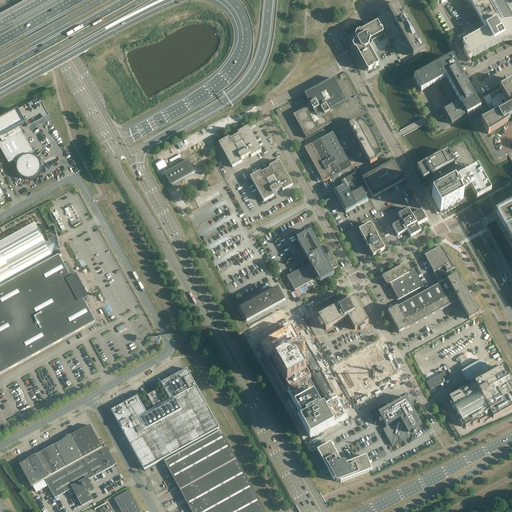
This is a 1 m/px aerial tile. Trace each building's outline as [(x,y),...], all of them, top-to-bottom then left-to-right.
[(491,7),(496,5),(493,0),(492,0),(488,2),(487,0),(435,0),(437,3),(441,2),(441,3),(442,4),(448,0),(467,0),(470,5),(472,4),(479,17),(486,30),(463,42),(466,49),(463,50),(468,59),(495,44),(497,43),(499,42),(501,41),(504,41),(505,40),(507,40),(508,40),(510,39),(511,39),(511,21),(511,22),(508,22),(503,23),(500,24),(491,7)] [(425,50),(399,4),(387,10),(396,26),(395,27),(398,32),(399,31),(413,57),(425,50)] [(370,49),(373,40),(383,35),(383,34),(382,31),(380,30),(381,29),(378,24),(377,23),(361,32),(359,32),(356,34),(356,35),(355,36),(358,40),(357,42),(353,44),(353,45),(367,71),(368,72),(373,69),(374,67),(375,68),(378,66),(379,65),(370,49)] [(480,108),(452,57),(414,79),(421,92),(446,78),(452,87),(449,89),(453,94),(455,93),(461,104),(458,105),(457,104),(444,111),(451,124),(465,117),(464,116),(466,114),(467,116),(480,108)] [(329,111),(346,102),(334,79),(304,95),(311,106),(293,115),(306,138),(335,122),(329,111)] [(511,81),(500,88),(503,93),(506,99),(510,105),(511,103),(511,81)] [(511,103),(510,105),(481,121),(488,134),(494,131),(496,130),(498,128),(500,127),(503,125),(505,123),(508,121),(508,119),(511,118),(511,120),(511,103)] [(33,119),(26,123),(24,119),(23,119),(18,110),(0,120),(0,149),(1,149),(9,164),(7,165),(17,183),(22,177),(25,179),(30,180),(34,178),(38,175),(40,171),(40,166),(41,166),(40,162),(39,163),(39,162),(36,159),(47,145),(33,119)] [(375,140),(374,139),(374,138),(373,138),(373,137),(373,136),(372,135),(371,134),(371,133),(370,132),(369,131),(369,130),(368,129),(367,128),(367,127),(366,126),(365,125),(364,124),(363,123),(363,122),(357,125),(356,123),(349,126),(370,165),(377,161),(376,159),(381,156),(381,154),(380,153),(380,152),(380,151),(379,150),(379,148),(378,147),(378,146),(377,145),(377,144),(376,143),(375,142),(375,140)] [(261,152),(248,127),(238,133),(239,135),(230,139),(229,138),(219,143),(232,168),(242,162),(241,160),(250,156),(251,157),(261,152)] [(352,167),(335,136),(333,133),(313,144),(314,145),(313,146),(312,146),(311,145),(305,149),(318,172),(318,173),(323,183),(330,179),(329,176),(330,175),(332,178),(352,167)] [(435,173),(454,162),(451,158),(452,158),(453,157),(453,156),(452,155),(451,155),(450,156),(448,151),(428,162),(424,164),(417,168),(424,179),(430,175),(431,176),(432,177),(433,177),(433,176),(434,176),(435,175),(435,174),(435,173)] [(171,186),(195,172),(188,160),(164,174),(171,186)] [(293,186),(279,161),(269,167),(270,169),(261,174),(260,172),(250,177),(264,202),(274,196),(273,194),(282,190),(283,191),(293,186)] [(405,180),(401,173),(400,174),(399,173),(399,172),(400,172),(400,171),(400,170),(399,170),(399,169),(398,169),(398,170),(397,168),(398,167),(394,161),(362,178),(367,187),(368,186),(369,188),(368,189),(373,198),(405,180)] [(451,187),(432,197),(440,213),(463,201),(459,194),(472,187),(478,198),(490,192),(478,169),(456,180),(449,182),(451,187)] [(365,195),(362,190),(364,189),(355,173),(341,181),(343,186),(333,191),(339,201),(340,200),(341,203),(340,204),(346,213),(368,201),(366,196),(364,196),(365,195)] [(495,220),(496,220),(511,250),(511,206),(493,216),(495,220)] [(417,226),(427,220),(421,210),(412,215),(408,209),(398,215),(402,221),(392,226),(398,236),(407,231),(411,237),(421,232),(419,229),(417,226)] [(79,218),(71,223),(73,227),(82,223),(79,218)] [(0,374),(95,322),(83,300),(87,298),(81,287),(75,276),(71,278),(63,264),(59,257),(59,256),(54,259),(53,258),(54,257),(52,254),(59,250),(53,239),(46,243),(35,223),(0,242),(0,374)] [(380,242),(378,239),(378,238),(370,224),(366,227),(365,226),(363,227),(364,228),(359,231),(367,245),(366,246),(368,249),(369,248),(369,249),(373,256),(378,254),(378,255),(381,254),(380,253),(385,250),(380,242)] [(338,268),(330,253),(330,254),(324,257),(310,233),(311,232),(297,240),(311,265),(287,277),(295,291),(318,278),(320,281),(333,273),(331,271),(337,267),(338,268)] [(454,269),(441,247),(430,253),(424,256),(427,261),(433,272),(437,278),(454,269)] [(423,287),(414,271),(409,274),(404,265),(382,277),(385,282),(384,283),(385,284),(386,284),(387,286),(390,285),(399,300),(423,287)] [(478,314),(456,275),(447,280),(458,301),(469,320),(478,314)] [(458,301),(447,280),(438,285),(450,305),(458,301)] [(450,305),(438,285),(430,289),(441,310),(450,305)] [(247,323),(285,301),(278,288),(239,309),(247,323)] [(441,310),(430,289),(421,294),(433,315),(441,310)] [(433,315),(421,294),(413,299),(425,319),(433,315)] [(368,323),(354,297),(346,302),(345,300),(339,304),(339,305),(319,317),(321,321),(319,322),(322,327),(324,326),(326,330),(345,319),(347,322),(350,321),(355,330),(359,328),(361,330),(365,327),(364,325),(368,323)] [(425,319),(413,299),(405,303),(416,324),(425,319)] [(416,324),(405,303),(396,308),(408,329),(416,324)] [(408,329),(396,308),(388,313),(399,333),(408,329)] [(125,324),(116,329),(118,333),(127,328),(125,324)] [(292,327),(260,345),(286,393),(288,392),(301,415),(299,416),(311,437),(346,418),(344,415),(336,402),(323,409),(321,405),(323,403),(321,399),(318,400),(308,381),(311,379),(304,366),(309,363),(316,376),(315,377),(326,398),(332,394),(321,373),(322,373),(303,339),(300,341),(292,327)] [(389,364),(395,362),(390,351),(384,353),(389,364)] [(383,354),(338,378),(355,408),(361,404),(365,411),(384,400),(380,394),(399,383),(383,354)] [(511,385),(502,368),(482,379),(480,377),(480,376),(481,376),(482,375),(483,375),(484,374),(485,373),(486,373),(487,372),(487,371),(488,371),(488,370),(488,369),(487,369),(487,368),(487,367),(486,366),(486,365),(485,364),(484,363),(484,362),(483,361),(482,361),(481,361),(480,362),(479,362),(478,362),(477,363),(476,363),(475,364),(474,364),(473,364),(473,365),(472,365),(471,366),(470,366),(469,367),(468,367),(467,368),(466,369),(465,370),(464,370),(464,371),(463,371),(462,372),(461,372),(462,373),(462,374),(462,375),(463,376),(463,377),(464,378),(464,379),(465,380),(466,381),(466,382),(467,383),(470,381),(470,382),(471,384),(449,397),(452,403),(449,404),(454,412),(454,411),(456,410),(458,413),(457,416),(459,417),(461,420),(459,421),(458,420),(462,427),(464,426),(465,427),(472,424),(473,425),(479,422),(480,423),(486,420),(487,421),(493,418),(511,407),(511,385)] [(219,428),(192,378),(187,369),(186,369),(160,384),(170,400),(162,405),(155,392),(147,396),(154,409),(146,413),(137,396),(112,411),(111,411),(144,470),(219,429),(219,428)] [(434,384),(447,377),(445,372),(426,382),(431,390),(435,387),(434,384)] [(421,425),(410,404),(407,405),(405,401),(401,403),(400,401),(378,413),(385,426),(382,428),(392,446),(410,436),(408,433),(421,426),(421,425)] [(370,427),(364,416),(357,420),(361,426),(364,424),(367,429),(370,427)] [(102,448),(90,426),(81,430),(72,435),(73,435),(85,457),(102,448)] [(265,511),(220,430),(164,462),(184,498),(191,511),(265,511)] [(85,457),(73,435),(72,435),(63,440),(55,445),(67,467),(85,457)] [(345,463),(343,462),(341,463),(331,443),(325,446),(325,445),(325,444),(324,444),(323,444),(323,445),(323,446),(323,447),(324,447),(317,451),(333,480),(335,479),(336,481),(339,482),(340,481),(341,483),(372,471),(369,463),(370,463),(371,463),(371,462),(371,461),(370,461),(369,461),(369,462),(366,456),(346,464),(345,463)] [(67,467),(55,445),(37,455),(49,477),(67,467)] [(88,480),(116,465),(109,450),(107,447),(45,481),(55,499),(72,489),(82,506),(93,500),(88,491),(93,488),(88,480)] [(49,477),(37,455),(37,454),(28,459),(28,460),(19,465),(32,487),(49,477)] [(140,511),(129,491),(114,499),(115,499),(121,511),(140,511)]
